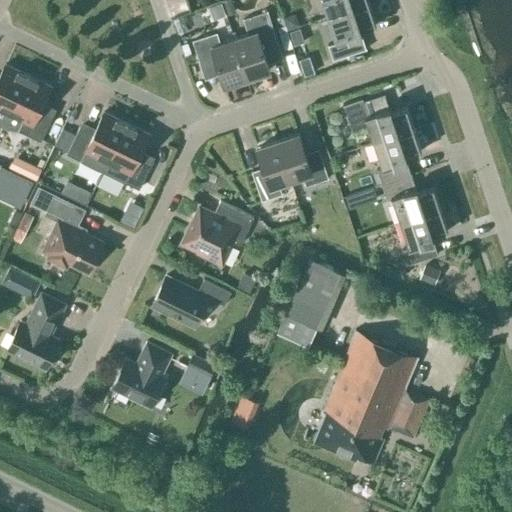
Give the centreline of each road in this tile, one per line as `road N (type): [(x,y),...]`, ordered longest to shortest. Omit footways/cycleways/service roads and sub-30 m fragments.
road 1 (residential): [(197,132),(72,382),(40,395),(0,378)]
road 2 (residential): [(426,56),(197,132)]
road 3 (residential): [(197,132),(0,27)]
road 4 (residential): [(511,245),(455,84),(426,56)]
road 5 (residential): [(197,132),(157,0)]
